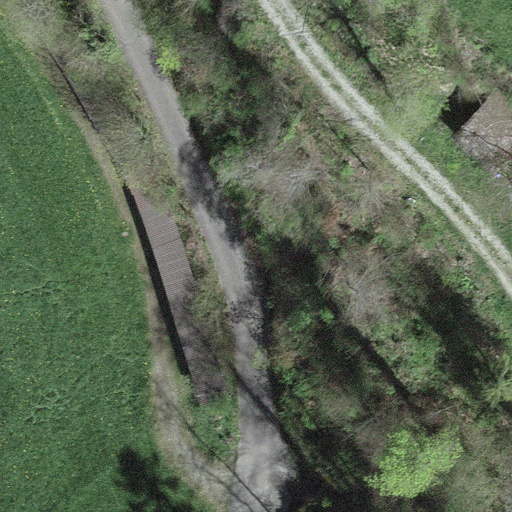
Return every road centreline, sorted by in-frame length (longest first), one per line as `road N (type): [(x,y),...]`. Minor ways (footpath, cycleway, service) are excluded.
road 1 (track): [(257,499),(202,483),(182,463),(170,430),(156,305),(131,216),(57,67),(6,0)]
road 2 (unclassified): [(255,511),(261,425),(245,286),(113,0)]
road 3 (track): [(511,273),(381,160),(269,0)]
